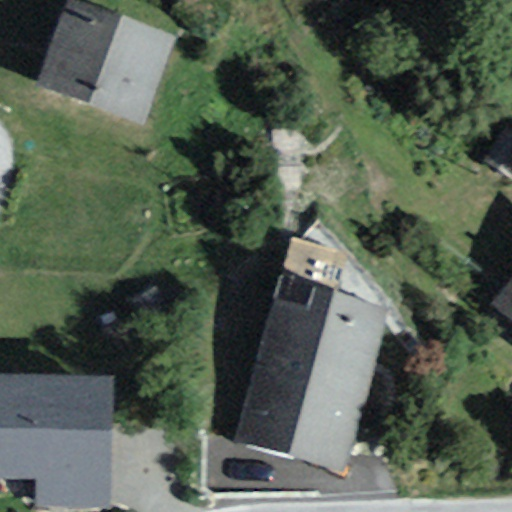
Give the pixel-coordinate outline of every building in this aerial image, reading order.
[(170,43),(64,5),(32,96),(137,134),(170,43)] [(511,179),(511,142),(499,133),(477,167),(507,187),(511,179)] [(511,282),(482,316),(511,341),(511,282)] [(229,453),(339,484),(388,315),(310,293),(303,317),(271,308),(229,453)] [(102,511),(107,387),(0,384),(0,485),(34,486),(32,511),(102,511)]
